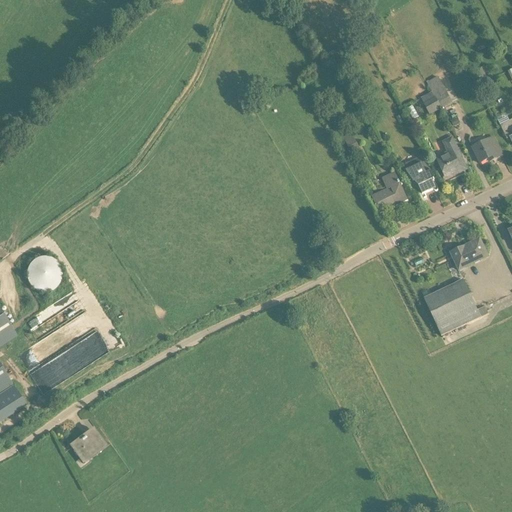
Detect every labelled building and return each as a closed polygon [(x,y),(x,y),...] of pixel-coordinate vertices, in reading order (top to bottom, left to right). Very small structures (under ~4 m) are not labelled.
[(428,85),(433,94),(441,109),(452,103),(439,79),(428,85)] [(422,100),(430,116),(441,109),(433,94),(422,100)] [(511,120),(500,126),(507,140),(510,138),(511,142),(511,120)] [(343,138),(352,155),(360,151),(350,134),(343,138)] [(503,157),(493,138),(472,148),(480,164),(488,160),(490,163),(503,157)] [(467,169),(453,139),(443,144),(448,154),(436,160),(442,171),(444,170),(449,183),(466,175),(463,171),(467,169)] [(416,187),(418,186),(422,194),(436,188),(432,180),(434,179),(431,171),(427,173),(420,159),(405,166),(412,182),(413,181),(416,187)] [(389,189),(380,194),(372,197),(375,206),(375,208),(377,208),(379,214),(400,205),(402,206),(404,203),(408,201),(402,187),(402,185),(400,184),(395,173),(388,176),(389,177),(385,179),(389,189)] [(488,259),(481,243),(466,250),(465,247),(451,254),(459,272),(488,259)] [(41,258),(36,260),(31,263),(28,267),(27,272),(27,278),(28,283),(31,287),(35,290),(39,293),(44,293),(50,293),(54,290),(58,287),(61,282),(62,277),(61,271),(59,266),(56,262),(51,259),(46,258),(41,258)] [(441,337),(481,319),(488,315),(485,307),(477,311),(463,281),(424,299),(441,337)] [(495,293),(499,302),(511,295),(511,287),(511,285),(495,293)] [(0,393),(12,386),(0,366),(0,349),(17,338),(0,311),(0,393)] [(32,376),(43,396),(72,380),(70,375),(65,377),(63,374),(51,380),(50,378),(40,384),(35,375),(32,376)] [(13,386),(0,394),(0,422),(26,406),(13,386)] [(84,465),(107,448),(94,431),(72,448),(84,465)]
